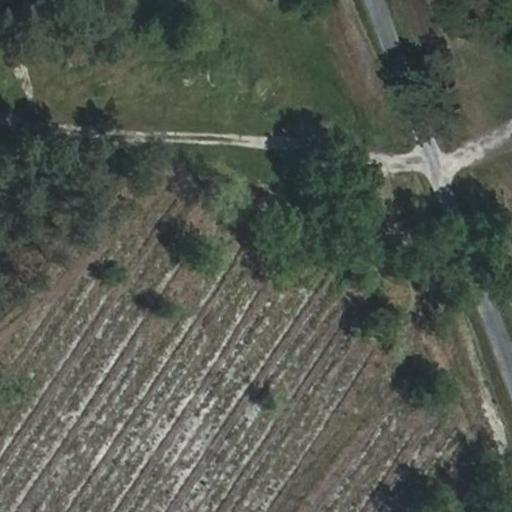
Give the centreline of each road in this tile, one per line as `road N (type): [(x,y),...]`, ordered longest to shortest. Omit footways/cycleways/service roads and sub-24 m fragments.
road 1 (track): [(0,111),(194,143),(291,113),(442,170),(511,130)]
road 2 (residential): [(511,363),(377,0)]
